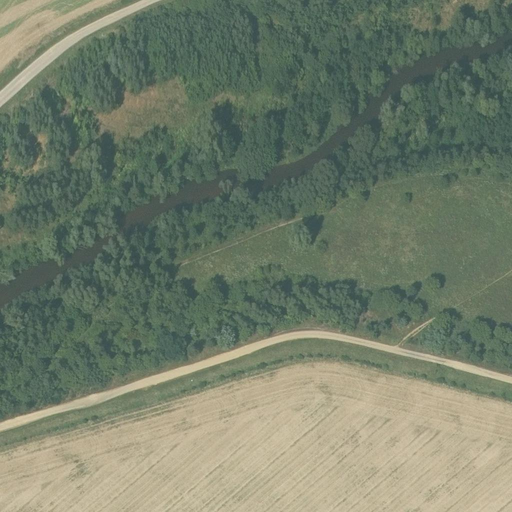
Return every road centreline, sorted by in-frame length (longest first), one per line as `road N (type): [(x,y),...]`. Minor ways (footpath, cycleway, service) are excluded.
road 1 (track): [(395,343),(292,328),(0,421)]
road 2 (track): [(0,147),(246,29)]
road 3 (track): [(511,374),(395,343)]
